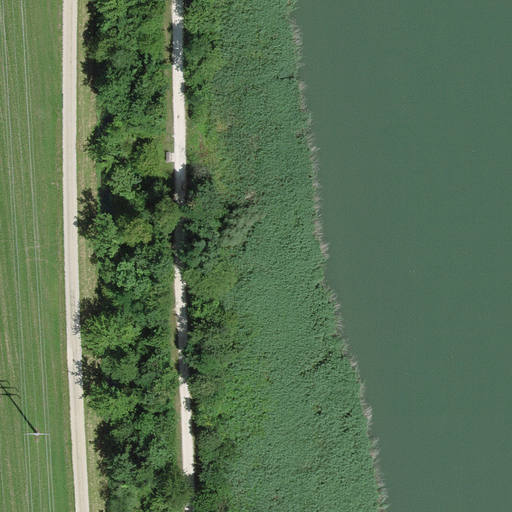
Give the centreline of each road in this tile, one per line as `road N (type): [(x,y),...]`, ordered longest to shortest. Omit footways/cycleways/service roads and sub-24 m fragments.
road 1 (track): [(69,0),(65,300),(80,511)]
road 2 (track): [(179,0),(189,511)]
